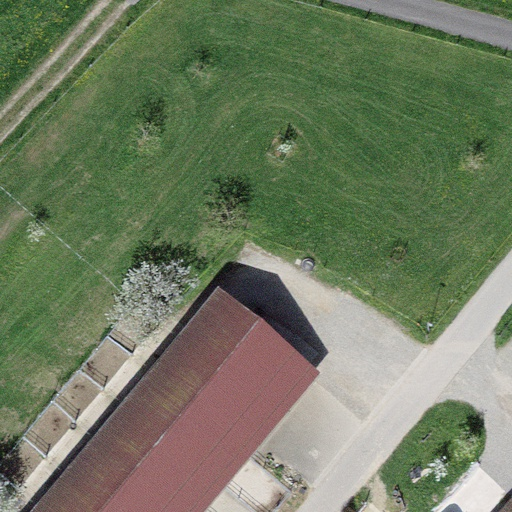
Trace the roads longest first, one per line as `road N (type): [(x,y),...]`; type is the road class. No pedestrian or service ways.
road 1 (residential): [(511,272),(324,511)]
road 2 (track): [(113,0),(0,115)]
road 3 (track): [(511,42),(379,0)]
